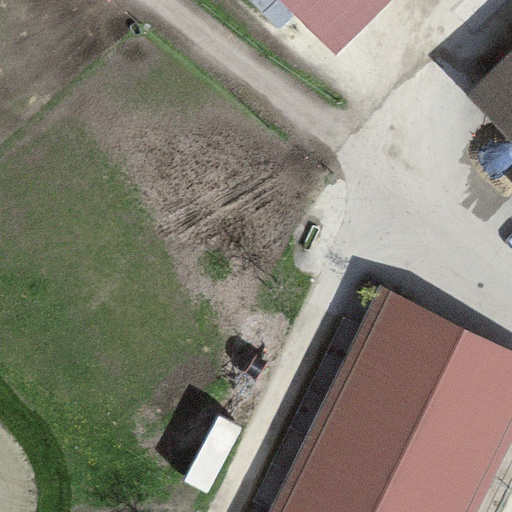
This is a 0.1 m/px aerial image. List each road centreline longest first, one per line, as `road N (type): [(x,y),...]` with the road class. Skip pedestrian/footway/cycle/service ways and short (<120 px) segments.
road 1 (track): [(167,0),(348,147)]
road 2 (track): [(348,147),(511,266)]
road 3 (track): [(486,0),(348,147)]
